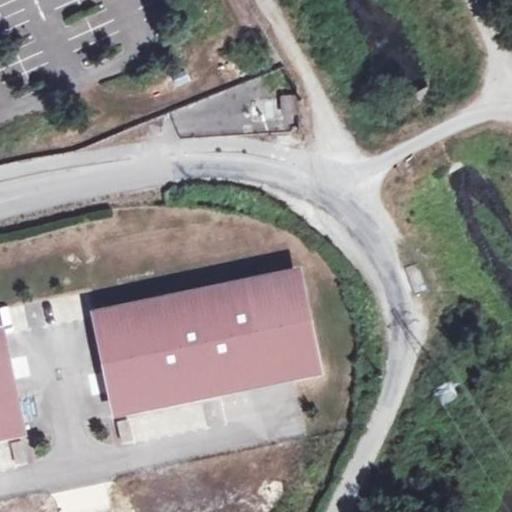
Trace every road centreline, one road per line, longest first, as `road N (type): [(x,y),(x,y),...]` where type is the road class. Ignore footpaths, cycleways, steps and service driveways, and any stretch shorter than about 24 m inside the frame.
road 1 (unclassified): [(336,511),(406,328),(382,249),(324,198)]
road 2 (residential): [(0,197),(147,166),(262,170),(324,198)]
road 3 (track): [(258,0),(325,119),(324,198)]
